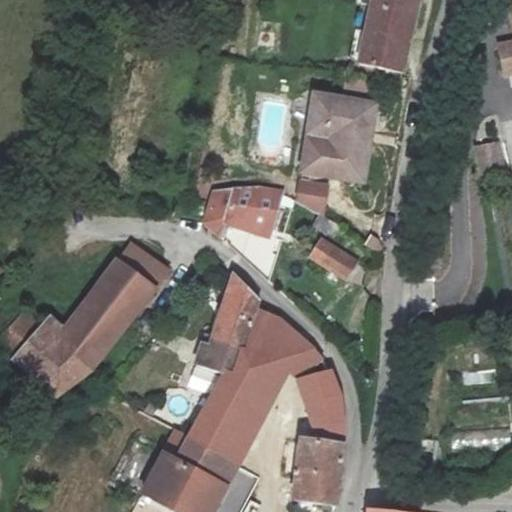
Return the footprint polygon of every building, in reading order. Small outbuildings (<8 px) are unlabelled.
[(364,0),(363,6),(407,14),(409,0),(364,0)] [(394,76),(407,14),(363,6),(347,66),(394,76)] [(511,43),(501,45),(508,76),(511,74),(511,43)] [(375,102),(316,93),(300,175),(320,180),(321,174),(362,181),(375,102)] [(495,142),(475,146),(481,174),(500,169),(495,142)] [(267,235),(282,190),(257,187),(214,192),(204,223),(217,237),(228,226),(267,235)] [(322,244),(310,261),(342,284),(354,267),(322,244)] [(140,312),(155,276),(125,257),(66,335),(30,312),(0,340),(0,352),(57,411),(68,402),(93,381),(140,312)] [(232,277),(203,338),(234,350),(253,310),(256,301),(232,277)] [(212,375),(191,418),(229,437),(269,358),(262,355),(272,316),(253,310),(234,350),(237,350),(223,380),(212,375)] [(262,355),(269,358),(281,369),(292,379),(307,439),(341,447),(346,422),(341,402),(336,386),(272,316),(262,355)] [(237,350),(234,350),(203,338),(188,366),(212,375),(223,380),(237,350)] [(229,437),(240,443),(281,369),(269,358),(229,437)] [(183,436),(182,439),(229,465),(240,443),(229,437),(191,418),(182,436),(183,436)] [(450,452),(511,447),(510,428),(449,433),(450,452)] [(341,447),(307,439),(296,437),(285,496),(329,505),(336,475),(341,447)] [(229,465),(182,439),(170,463),(218,487),(229,465)] [(168,511),(206,511),(218,487),(170,463),(157,457),(137,496),(168,511)]
